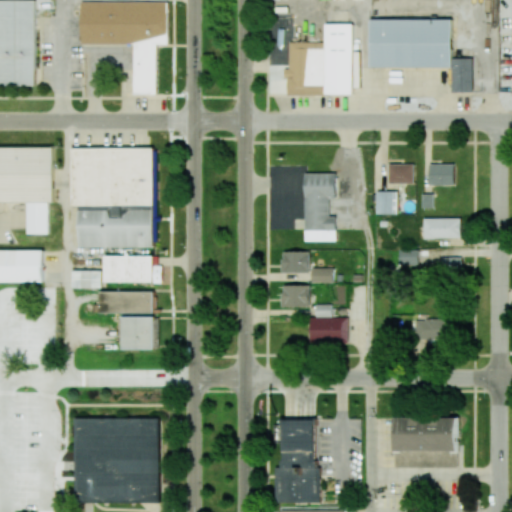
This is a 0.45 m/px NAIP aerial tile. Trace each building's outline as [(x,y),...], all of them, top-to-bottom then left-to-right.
[(35,0),(0,0),(0,84),(37,84),(35,0)] [(82,1),(82,44),(134,44),(134,94),(157,94),(157,44),(168,44),(168,1),(82,1)] [(452,19),(371,19),(371,68),(452,67),(452,92),(474,92),(473,58),(452,58),(452,19)] [(354,94),(353,23),(326,24),(326,42),(289,42),(290,69),(287,69),(287,95),(354,94)] [(55,147),(0,146),(0,202),(28,202),(27,233),(49,234),(50,202),(54,202),(55,147)] [(78,247),(154,247),(154,147),(72,148),(73,206),(78,206),(78,247)] [(414,183),(414,164),(389,164),(389,183),(414,183)] [(455,164),(430,164),(429,184),(455,185),(455,164)] [(330,196),(337,195),(337,173),(306,173),(307,241),(337,241),(337,217),(330,217),(330,196)] [(377,214),(398,214),(398,191),(377,191),(377,214)] [(425,238),(462,237),(461,218),(424,218),(425,238)] [(400,264),(418,264),(418,250),(400,249),(400,264)] [(0,282),(44,282),(44,250),(0,250),(0,282)] [(282,273),(310,272),(310,251),(282,251),(282,273)] [(105,282),(162,282),(162,265),(155,265),(155,256),(106,255),(105,282)] [(461,256),(441,257),(441,271),(461,270),(461,256)] [(334,282),(334,268),(312,268),(312,282),(334,282)] [(102,287),(102,270),(72,270),(72,287),(102,287)] [(310,285),(282,285),(282,306),(310,306),(310,285)] [(100,312),(155,313),(155,291),(100,290),(100,312)] [(310,317),(311,343),(349,342),(348,317),(332,317),(332,304),(317,304),(317,317),(310,317)] [(155,316),(122,316),(122,349),(154,349),(155,316)] [(452,339),(451,319),(416,320),(416,340),(452,339)] [(77,417),(76,502),(161,503),(162,418),(77,417)] [(458,417),(394,418),(395,450),(459,450),(458,417)] [(318,420),(284,419),(283,467),(276,467),(275,503),(317,503),(318,420)] [(458,452),(395,451),(395,467),(458,468),(458,452)]
